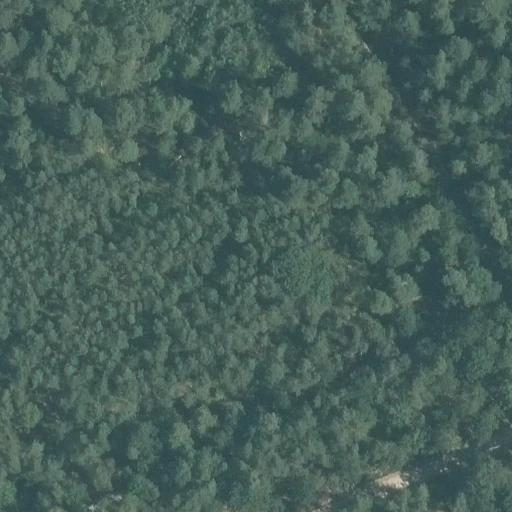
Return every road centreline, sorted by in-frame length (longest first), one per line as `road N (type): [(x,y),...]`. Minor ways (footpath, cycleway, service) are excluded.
road 1 (track): [(332,0),(511,291)]
road 2 (track): [(332,511),(511,439)]
